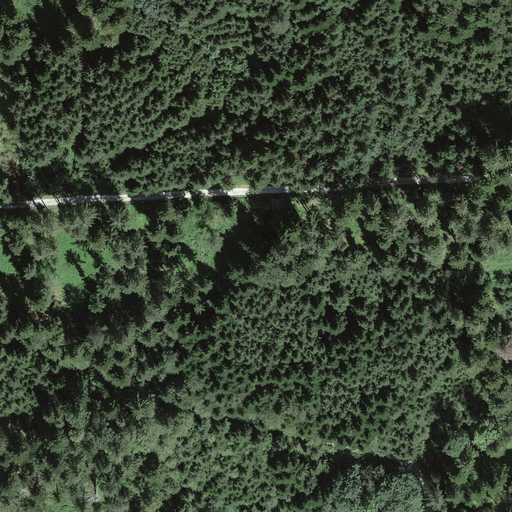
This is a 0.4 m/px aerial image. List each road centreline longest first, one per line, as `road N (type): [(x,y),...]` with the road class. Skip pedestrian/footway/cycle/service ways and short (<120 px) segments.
road 1 (track): [(511,175),(0,205)]
road 2 (track): [(0,336),(196,403),(384,451),(423,479),(427,511)]
